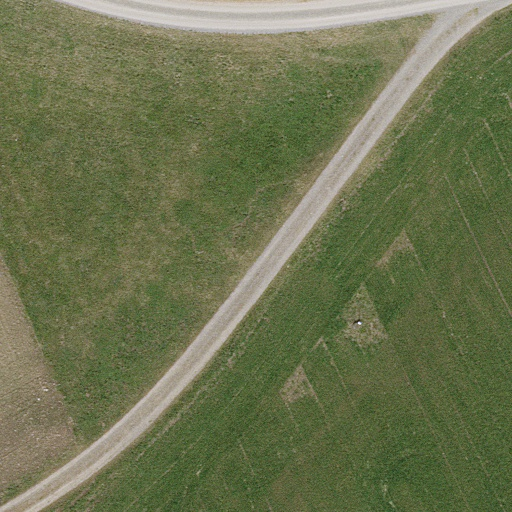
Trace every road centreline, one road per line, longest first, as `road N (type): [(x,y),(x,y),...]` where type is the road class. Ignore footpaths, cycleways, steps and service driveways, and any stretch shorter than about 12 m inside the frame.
road 1 (track): [(21,511),(154,405),(265,271),(458,0)]
road 2 (track): [(111,0),(165,11),(284,13),(404,0)]
